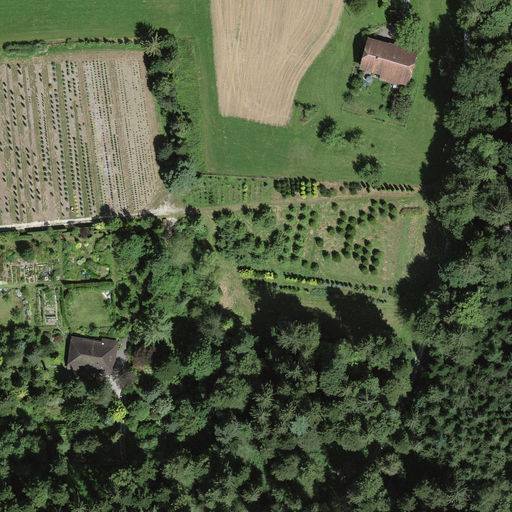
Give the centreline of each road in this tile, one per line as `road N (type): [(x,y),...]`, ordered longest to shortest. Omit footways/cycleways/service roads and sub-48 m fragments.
road 1 (track): [(466,0),(464,121),(433,303),(384,437),(355,482),(314,511)]
road 2 (track): [(154,511),(130,467),(122,392),(126,351),(170,212)]
road 3 (track): [(257,205),(0,227)]
